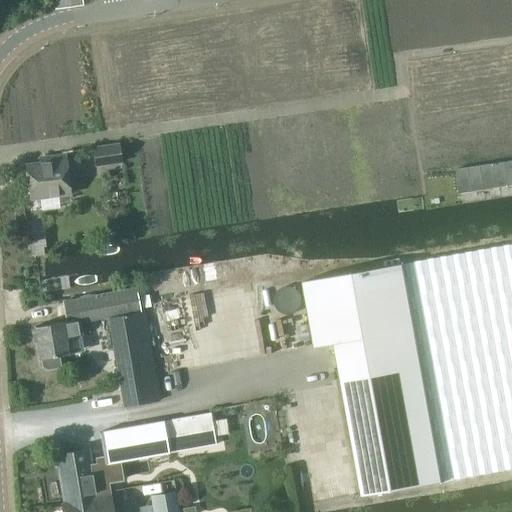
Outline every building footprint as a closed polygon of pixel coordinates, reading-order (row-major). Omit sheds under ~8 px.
[(511,40),(503,42),(511,101),(511,40)] [(98,167),(123,164),(121,146),(95,149),(98,167)] [(58,197),(73,195),(68,155),(48,158),(48,163),(27,166),(31,200),(40,199),(41,210),(59,207),(58,197)] [(511,184),(511,159),(456,168),(460,193),(511,184)] [(511,244),(403,264),(441,481),(511,468),(511,244)] [(304,282),(316,347),(336,344),(363,496),(441,481),(403,264),(304,282)] [(77,275),(39,281),(41,292),(78,286),(77,275)] [(137,289),(67,302),(71,322),(81,320),(110,315),(122,388),(125,406),(159,400),(145,310),(140,311),(137,289)] [(266,291),(242,294),(248,341),(273,338),(266,291)] [(68,339),(84,336),(81,320),(71,322),(37,329),(44,362),(45,362),(46,369),(51,371),(64,369),(62,358),(71,356),(68,339)] [(304,499),(354,493),(339,381),(289,387),(304,499)] [(211,413),(164,421),(169,453),(216,445),(211,413)] [(163,421),(100,432),(104,457),(105,464),(119,461),(169,453),(163,421)] [(56,457),(66,505),(111,496),(110,492),(102,449),(89,451),(56,457)] [(153,496),(156,511),(182,511),(178,491),(153,496)] [(111,496),(66,505),(61,506),(62,511),(114,511),(111,496)]
